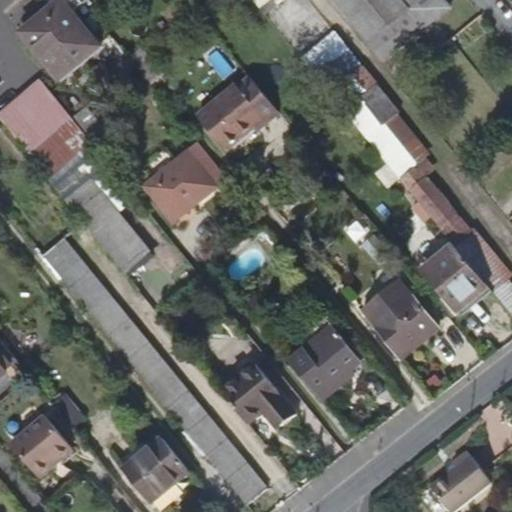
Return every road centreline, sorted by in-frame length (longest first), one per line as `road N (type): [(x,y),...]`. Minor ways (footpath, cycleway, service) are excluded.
road 1 (unknown): [(325,511),(270,470),(78,239)]
road 2 (residential): [(330,511),(511,366)]
